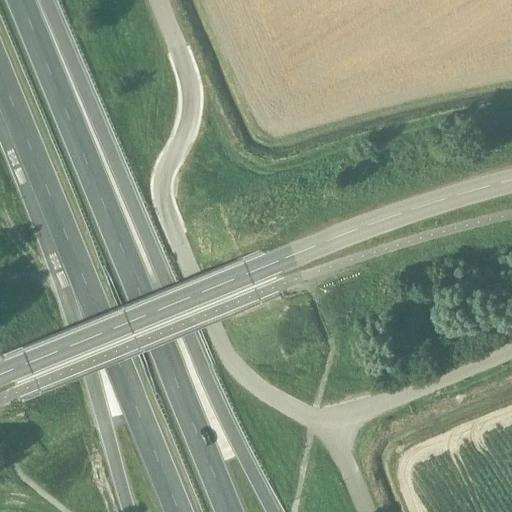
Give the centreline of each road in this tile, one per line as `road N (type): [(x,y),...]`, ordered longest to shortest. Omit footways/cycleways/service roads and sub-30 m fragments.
road 1 (trunk): [(227,511),(19,0)]
road 2 (unclassified): [(0,373),(290,254),(511,179)]
road 3 (unclassified): [(329,424),(255,385),(216,339),(161,200),(189,97),(156,0)]
road 4 (trunk): [(0,73),(178,511)]
road 5 (unclassified): [(329,424),(511,350)]
